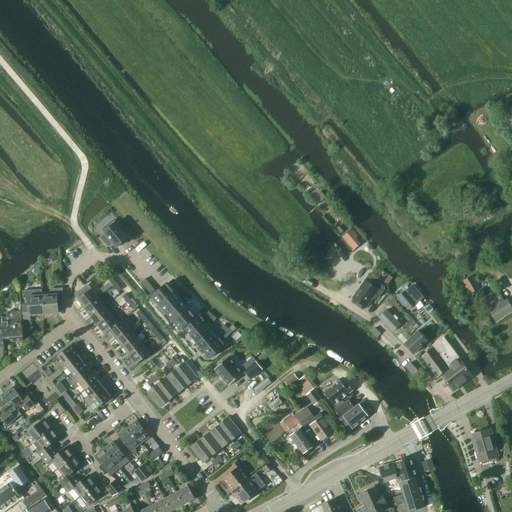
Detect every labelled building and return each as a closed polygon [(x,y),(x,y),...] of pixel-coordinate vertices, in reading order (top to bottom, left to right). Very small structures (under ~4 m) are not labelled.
[(511,135),(511,106),(499,115),(511,136),(511,135)] [(105,234),(101,238),(109,247),(113,243),(117,248),(128,238),(113,220),(102,230),(105,234)] [(341,237),(341,238),(346,243),(350,248),(353,250),(354,251),(355,250),(361,244),(356,239),(358,236),(356,234),(351,229),(348,232),(343,236),(341,237)] [(49,257),(53,263),(59,259),(54,253),(49,257)] [(319,266),(316,270),(328,279),(331,274),(327,271),(327,272),(319,266)] [(470,294),(478,288),(471,277),(462,282),(470,294)] [(114,287),(117,284),(112,278),(109,280),(110,283),(113,286),(114,287)] [(380,298),(385,290),(385,287),(376,281),(373,286),(365,281),(353,299),(366,308),(375,295),(380,298)] [(110,283),(103,289),(106,292),(113,286),(110,283)] [(122,289),(117,284),(114,287),(118,292),(122,289)] [(167,313),(181,300),(174,292),(167,284),(152,296),(160,305),(167,313)] [(78,301),(85,309),(99,298),(92,290),(89,286),(84,290),(83,289),(76,295),(80,299),(78,301)] [(398,297),(397,298),(404,306),(412,299),(414,296),(417,294),(410,287),(405,291),(398,297)] [(43,296),(44,314),(58,313),(57,302),(64,301),(63,289),(50,290),(50,296),(43,296)] [(23,292),(23,299),(28,298),(28,306),(24,306),(24,319),(30,319),(30,315),(44,314),(43,296),(43,290),(23,292)] [(495,324),(511,313),(511,308),(507,300),(505,301),(498,291),(482,301),(488,311),(495,324)] [(123,297),(128,303),(131,300),(126,294),(123,297)] [(92,318),(105,307),(99,298),(85,309),(92,318)] [(136,305),(131,300),(128,303),(132,308),(136,305)] [(167,313),(174,321),(181,330),(184,327),(196,317),(195,317),(189,309),(181,300),(167,313)] [(98,326),(112,315),(105,307),(92,318),(98,326)] [(136,313),(141,319),(145,316),(140,310),(136,313)] [(392,332),(400,325),(386,311),(379,318),(392,332)] [(8,317),(1,318),(2,325),(3,325),(3,333),(4,333),(4,335),(8,335),(9,342),(24,341),(22,318),(22,312),(8,312),(8,317)] [(190,335),(205,322),(198,314),(195,317),(196,317),(184,327),(190,335)] [(109,330),(119,323),(112,315),(98,326),(105,334),(109,330)] [(150,322),(145,316),(141,319),(146,325),(150,322)] [(402,328),(405,331),(407,329),(412,333),(419,327),(412,319),(402,328)] [(116,339),(130,328),(123,320),(119,323),(109,330),(116,339)] [(197,342),(212,330),(205,322),(190,335),(197,342)] [(151,330),(155,335),(159,332),(154,327),(151,330)] [(116,339),(122,347),(136,336),(130,328),(116,339)] [(380,339),(383,336),(376,329),(372,333),(380,339)] [(413,335),(412,333),(407,329),(405,331),(398,338),(404,344),(413,335)] [(204,350),(218,338),(212,330),(197,342),(204,350)] [(410,340),(408,341),(417,351),(429,341),(419,331),(410,340)] [(164,337),(159,332),(155,335),(160,341),(164,337)] [(129,355),(143,345),(136,336),(122,347),(129,355)] [(211,358),(225,346),(218,338),(204,350),(211,358)] [(445,341),(436,346),(458,373),(465,367),(445,341)] [(59,369),(79,354),(72,345),(58,356),(62,362),(57,366),(59,369)] [(150,353),(143,345),(129,355),(136,364),(150,353)] [(438,378),(448,369),(432,349),(421,357),(433,371),(429,374),(434,380),(438,378)] [(72,373),(86,362),(79,354),(59,369),(62,372),(67,368),(72,373)] [(245,372),(251,379),(262,370),(256,362),(249,368),(246,364),(239,370),(228,357),(215,369),(229,386),(245,372)] [(73,386),(92,371),(86,362),(72,373),(76,379),(70,383),(73,386)] [(185,363),(176,370),(189,385),(198,378),(186,362),(185,363)] [(411,363),(406,367),(417,378),(421,374),(411,363)] [(452,368),(444,374),(450,381),(458,375),(452,368)] [(173,372),(167,377),(179,393),(185,388),(189,385),(176,370),(173,372)] [(85,390),(99,379),(92,371),(73,386),(75,389),(81,385),(85,390)] [(150,383),(158,378),(155,374),(147,379),(150,383)] [(294,374),(284,381),(289,387),(298,380),(294,374)] [(160,382),(147,392),(159,408),(172,398),(179,393),(167,377),(160,382)] [(86,403),(106,387),(99,379),(85,390),(89,395),(83,400),(86,403)] [(334,385),(324,392),(334,405),(352,391),(347,384),(344,386),(339,381),(338,382),(337,381),(336,381),(333,383),(333,384),(334,385)] [(5,394),(17,410),(22,406),(26,411),(34,404),(27,395),(22,398),(13,387),(5,394)] [(113,396),(106,387),(86,403),(89,406),(94,402),(99,407),(113,396)] [(307,396),(314,406),(322,400),(315,390),(307,396)] [(12,414),(17,410),(5,394),(0,397),(0,405),(5,412),(0,416),(8,425),(16,419),(12,414)] [(278,399),(268,406),(273,411),(282,404),(278,399)] [(340,418),(341,417),(351,409),(350,407),(353,405),(349,400),(344,404),(343,402),(336,407),(337,409),(335,411),(340,418)] [(61,415),(65,411),(58,402),(54,406),(61,415)] [(358,403),(341,417),(342,418),(341,419),(345,424),(348,422),(353,428),(368,417),(367,416),(368,414),(365,410),(363,410),(358,403)] [(41,407),(35,411),(39,416),(45,411),(41,407)] [(295,416),(300,423),(302,426),(308,422),(321,441),(334,432),(320,413),(314,418),(307,407),(295,416)] [(300,423),(295,416),(294,415),(284,422),(289,430),(300,423)] [(229,418),(220,425),(232,440),(241,433),(229,418)] [(36,441),(52,428),(46,419),(29,432),(36,441)] [(128,428),(141,444),(150,436),(137,421),(128,428)] [(223,447),(232,440),(220,425),(211,432),(223,447)] [(43,458),(52,451),(48,446),(59,437),(52,428),(36,441),(41,447),(40,448),(39,450),(39,451),(40,452),(39,453),(43,458)] [(128,428),(118,436),(133,454),(137,451),(135,448),(141,444),(128,428)] [(302,455),(313,447),(301,429),(290,437),(302,455)] [(490,430),(475,435),(479,448),(475,449),(481,467),(493,463),(492,458),(498,456),(490,430)] [(211,432),(202,439),(214,454),(223,447),(211,432)] [(214,454),(202,439),(191,448),(201,460),(197,463),(204,471),(209,467),(205,462),(214,454)] [(104,449),(120,469),(129,461),(114,442),(104,449)] [(58,469),(74,456),(68,447),(56,457),(52,451),(43,458),(47,464),(48,463),(49,464),(50,464),(52,464),(53,463),(58,469)] [(154,460),(162,453),(158,448),(150,455),(154,460)] [(27,449),(23,452),(28,458),(32,455),(27,449)] [(110,476),(120,469),(104,449),(95,456),(110,476)] [(60,481),(65,486),(74,479),(70,474),(81,465),(74,456),(58,469),(63,475),(58,478),(60,481)] [(410,457),(392,464),(399,483),(407,480),(407,477),(415,474),(410,457)] [(160,469),(165,465),(159,459),(155,463),(160,469)] [(233,491),(249,479),(241,468),(242,467),(239,462),(233,466),(236,470),(224,479),(233,491)] [(139,468),(147,477),(152,474),(144,464),(139,468)] [(269,464),(262,469),(266,474),(273,469),(269,464)] [(430,464),(423,467),(424,472),(429,471),(431,470),(430,464)] [(386,465),(376,470),(378,474),(377,475),(379,478),(380,478),(381,481),(391,478),(393,485),(398,483),(392,466),(387,467),(386,465)] [(5,485),(0,488),(0,508),(1,510),(21,496),(15,487),(18,485),(20,488),(29,482),(19,467),(10,473),(11,475),(3,481),(5,485)] [(141,481),(147,477),(139,468),(134,472),(141,481)] [(168,477),(166,472),(159,475),(162,480),(168,477)] [(74,479),(65,486),(69,492),(73,489),(80,497),(97,484),(89,475),(80,482),(76,477),(74,479)] [(258,491),(249,479),(233,491),(242,503),(258,491)] [(403,494),(394,497),(396,503),(406,499),(410,511),(426,505),(417,479),(400,485),(403,494)] [(116,480),(111,484),(118,493),(123,490),(116,480)] [(148,481),(142,484),(145,489),(151,486),(148,481)] [(104,493),(97,484),(80,497),(87,506),(104,493)] [(113,496),(118,493),(111,484),(107,488),(113,496)] [(145,489),(142,484),(136,488),(139,493),(145,489)] [(189,486),(177,493),(183,505),(195,498),(189,486)] [(380,497),(375,486),(367,490),(368,492),(361,496),(365,505),(353,510),(353,511),(382,511),(386,510),(384,506),(387,504),(383,496),(380,497)] [(27,508),(46,496),(42,489),(23,501),(27,508)] [(183,505),(177,493),(165,499),(171,511),(183,505)] [(344,511),(338,498),(320,507),(321,511),(344,511)] [(169,511),(171,511),(165,499),(153,505),(156,511),(169,511)]
